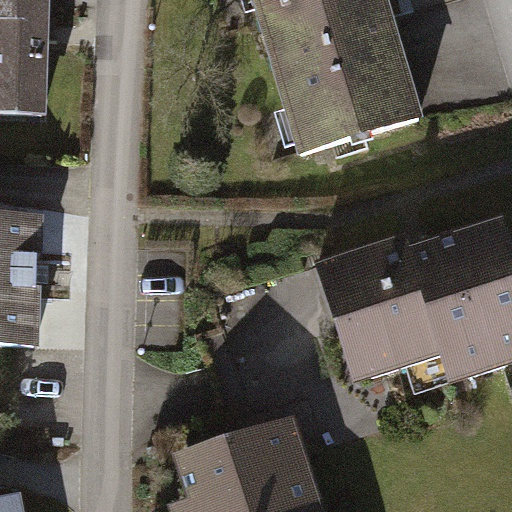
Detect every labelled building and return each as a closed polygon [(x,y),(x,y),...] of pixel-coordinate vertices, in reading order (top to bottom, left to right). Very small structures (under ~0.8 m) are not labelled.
[(0,0),(0,118),(52,120),(56,0),(0,0)] [(392,0),(249,0),(300,169),(432,130),(392,0)] [(49,222),(0,219),(0,351),(44,353),(49,222)] [(405,240),(313,269),(353,391),(439,364),(448,392),(511,371),(511,251),(503,224),(409,254),(405,240)] [(173,467),(186,508),(172,511),(315,511),(291,431),(173,467)] [(0,511),(29,511),(27,500),(0,505),(0,511)]
